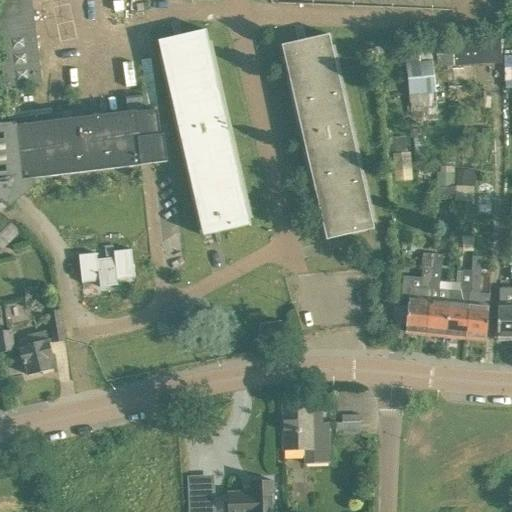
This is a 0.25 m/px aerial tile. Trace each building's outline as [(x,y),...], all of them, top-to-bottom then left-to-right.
[(0,0),(0,38),(6,87),(42,82),(30,0),(0,0)] [(158,40),(203,235),(250,224),(206,30),(158,40)] [(282,45),(326,240),(374,229),(329,34),(282,45)] [(451,40),(453,66),(502,63),(501,51),(500,37),(451,40)] [(430,64),(404,66),(407,97),(432,95),(430,64)] [(0,212),(33,188),(32,178),(167,162),(164,134),(160,135),(157,107),(147,109),(146,95),(126,97),(128,112),(52,121),(51,108),(9,113),(10,123),(0,123),(0,212)] [(405,152),(404,138),(385,139),(386,153),(405,152)] [(453,170),(435,170),(435,184),(453,184),(453,170)] [(453,172),(453,204),(472,204),(472,172),(453,172)] [(2,214),(0,215),(0,248),(1,250),(20,232),(2,214)] [(107,249),(108,256),(92,258),(91,251),(75,253),(77,280),(95,279),(95,286),(130,282),(126,247),(107,249)] [(409,286),(405,331),(425,334),(431,267),(432,253),(423,253),(420,287),(409,286)] [(425,334),(445,336),(450,290),(438,289),(442,254),(432,253),(431,267),(425,334)] [(470,272),(467,338),(486,340),(489,294),(479,293),(481,256),(472,256),(472,258),(471,258),(470,272)] [(450,290),(445,336),(467,338),(470,272),(461,271),(460,291),(450,290)] [(496,302),(496,340),(511,339),(511,290),(497,290),(496,302)] [(0,305),(0,351),(15,349),(11,333),(10,333),(9,328),(3,329),(0,305)] [(47,312),(52,343),(65,341),(60,310),(47,312)] [(259,324),(261,335),(282,332),(280,321),(259,324)] [(22,363),(25,363),(28,375),(53,369),(50,357),(52,356),(45,330),(16,338),(22,363)] [(282,403),(283,449),(305,450),(305,463),(329,462),(329,423),(322,423),(321,402),(282,403)] [(336,425),(336,435),(361,435),(361,415),(341,415),(341,425),(336,425)] [(251,491),(237,492),(238,511),(273,511),(272,481),(250,482),(251,491)] [(213,511),(213,500),(189,501),(189,511),(213,511)]
